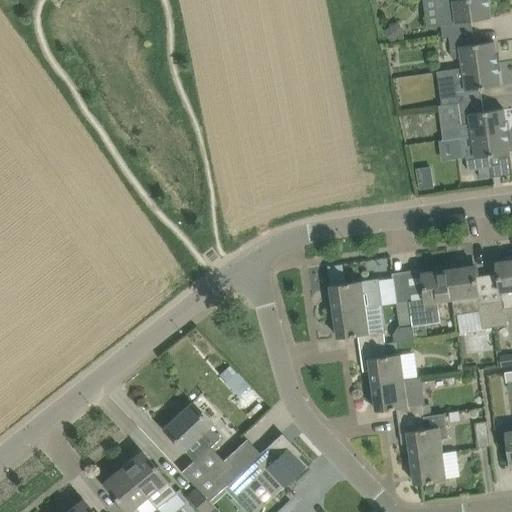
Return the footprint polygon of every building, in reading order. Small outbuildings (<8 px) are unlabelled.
[(438,0),(444,37),(450,36),(473,32),(472,20),(491,18),(488,0),(438,0)] [(393,43),(403,36),(394,23),(384,30),(393,43)] [(461,56),(462,68),(498,63),(495,41),(475,44),(473,32),(450,36),(453,57),(461,56)] [(501,85),(498,63),(462,68),(438,71),(443,105),(459,103),(483,99),(481,88),(501,85)] [(470,124),(472,135),(507,130),(504,108),(485,111),(483,99),(459,103),(462,124),(467,123),(467,125),(470,124)] [(474,146),(466,148),(469,170),(479,169),(490,167),(493,167),(491,155),(511,152),(507,130),(472,135),(474,146)] [(432,167),(417,169),(420,189),(435,187),(432,167)] [(490,167),(479,169),(480,177),(491,176),(490,167)] [(511,306),(511,259),(497,261),(503,301),(491,302),(495,326),(508,324),(505,308),(511,306)] [(328,264),(311,265),(313,303),(329,302),(328,264)] [(481,304),(477,276),(476,264),(449,268),(454,299),(456,314),(458,313),(481,310),(483,327),(495,326),(491,302),(481,304)] [(442,322),(439,300),(454,299),(449,268),(424,272),(427,298),(411,301),(413,324),(442,322)] [(331,285),(335,311),(367,306),(380,305),(384,304),(380,278),(331,285)] [(411,301),(397,302),(399,315),(401,325),(413,324),(411,301)] [(383,330),(371,332),(367,306),(335,311),(338,337),(359,334),(361,346),(385,342),(385,343),(383,330)] [(320,336),(335,333),(332,318),(318,321),(320,336)] [(413,324),(401,325),(399,326),(393,334),(394,341),(395,342),(397,342),(415,340),(415,339),(413,324)] [(395,342),(394,341),(386,343),(387,350),(398,348),(397,342),(395,342)] [(373,384),(406,380),(402,354),(387,356),(385,343),(385,342),(361,346),(364,371),(371,370),(373,384)] [(502,366),(511,364),(511,354),(501,356),(502,366)] [(250,385),(237,370),(226,382),(225,383),(239,396),(250,385)] [(399,419),(424,417),(422,404),(426,403),(422,377),(418,377),(418,378),(406,380),(373,384),(377,410),(398,407),(399,419)] [(164,429),(178,444),(194,461),(219,438),(208,426),(210,423),(191,403),(164,429)] [(444,452),(442,439),(449,437),(446,412),(433,414),(433,415),(425,416),(424,417),(399,419),(402,444),(410,443),(412,457),(444,452)] [(491,446),(489,426),(488,420),(475,422),(479,447),(491,446)] [(263,448),(249,434),(214,467),(228,482),(263,448)] [(289,445),(277,456),(268,445),(236,476),(251,491),(266,477),(279,490),(307,463),(289,445)] [(155,509),(176,492),(142,450),(121,467),(147,497),(146,497),(155,509)] [(448,479),(444,452),(412,457),(416,483),(448,479)] [(102,483),(114,498),(117,501),(114,503),(119,509),(122,507),(125,511),(140,511),(135,506),(146,497),(147,497),(121,467),(102,483)] [(435,492),(433,483),(426,484),(427,494),(435,492)] [(220,511),(197,485),(194,488),(186,495),(201,511),(220,511)] [(94,511),(83,498),(66,511),(94,511)]
